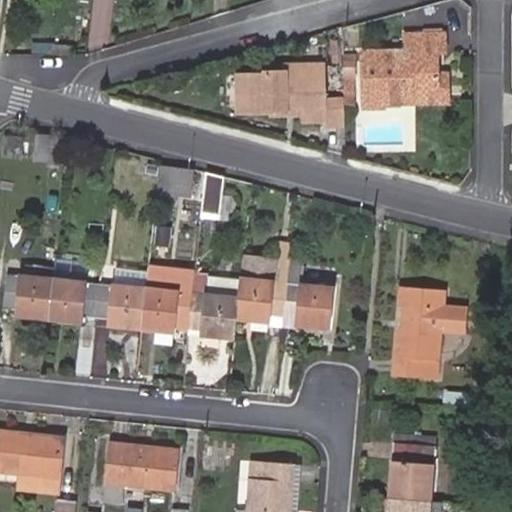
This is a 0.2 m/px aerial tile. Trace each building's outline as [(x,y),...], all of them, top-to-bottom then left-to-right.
[(439,95),(438,72),(438,52),(444,52),(445,33),(406,34),(406,50),(364,51),(364,79),(342,79),(342,109),(365,109),(385,108),(385,106),(405,106),(404,96),(439,95)] [(324,101),(323,64),(286,66),(286,71),(266,71),(267,74),(248,75),(249,111),(294,109),(293,105),(306,105),(306,109),(306,120),(323,119),(324,126),(342,126),(342,109),(342,100),(324,101)] [(448,72),(438,72),(439,95),(404,96),(405,106),(449,104),(448,72)] [(249,111),(248,75),(237,75),(239,111),(249,111)] [(68,164),(71,137),(39,134),(36,161),(68,164)] [(194,169),(163,166),(161,177),(159,202),(177,204),(178,192),(191,194),(194,169)] [(226,175),(209,171),(205,211),(222,213),(226,175)] [(286,323),(293,257),(294,243),(282,242),(280,260),(278,279),(243,275),(242,282),(240,310),(253,312),(252,320),(286,323)] [(278,279),(280,260),(245,257),(243,275),(278,279)] [(305,259),(293,257),(286,323),(316,327),(317,319),(331,320),(335,286),(303,282),(305,259)] [(60,259),(60,273),(93,274),(93,259),(60,259)] [(150,271),(151,268),(105,263),(103,283),(99,315),(110,317),(109,324),(128,326),(129,319),(145,321),(150,271)] [(192,326),(198,271),(185,269),(184,274),(150,271),(145,321),(159,322),(158,329),(177,332),(178,324),(192,326)] [(192,326),(206,328),(205,334),(223,336),(224,330),(237,331),(242,282),(210,278),(210,272),(198,271),(192,326)] [(52,310),(56,278),(9,273),(5,305),(19,307),(18,314),(35,316),(36,308),(52,310)] [(99,315),(103,283),(56,278),(52,310),(66,312),(65,319),(82,321),(83,314),(99,315)] [(447,291),(401,288),(393,374),(439,378),(443,331),(465,333),(467,307),(446,306),(447,291)] [(206,328),(192,326),(192,333),(205,334),(206,328)] [(481,407),(482,393),(447,391),(447,390),(444,389),(443,403),(446,403),(446,406),(481,407)] [(373,417),(388,418),(388,410),(374,408),(373,417)] [(16,436),(17,430),(0,429),(0,470),(20,473),(39,475),(37,491),(59,493),(65,435),(44,433),(43,438),(16,436)] [(391,500),(431,503),(436,446),(437,437),(397,433),(391,500)] [(133,449),(134,444),(114,442),(108,499),(123,501),(125,485),(175,490),(179,448),(161,446),(161,452),(133,449)] [(294,506),(296,464),(270,462),(269,481),(251,479),(249,511),(238,510),(238,511),(286,511),(287,506),(294,506)] [(252,462),(251,479),(269,481),(270,462),(252,462)] [(300,511),(303,464),(296,464),(294,506),(287,506),(286,511),(300,511)] [(19,489),(37,491),(39,475),(20,473),(19,489)] [(77,511),(79,501),(59,499),(57,511),(77,511)] [(389,511),(391,500),(384,499),(383,511),(384,511),(389,511)] [(430,511),(431,503),(391,500),(389,511),(430,511)]
